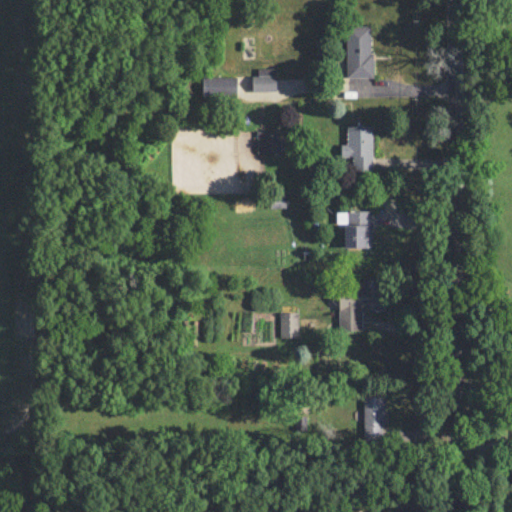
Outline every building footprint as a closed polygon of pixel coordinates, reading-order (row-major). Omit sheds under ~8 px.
[(371,76),(370,26),(345,26),(346,77),(371,76)] [(251,91),(275,90),(275,67),(257,68),(257,75),(251,75),(251,91)] [(235,97),(236,76),(202,76),(201,97),(235,97)] [(372,124),(345,124),(345,144),(340,144),(340,156),(351,156),(351,173),(371,173),(372,124)] [(256,152),(283,153),(284,131),(256,130),(256,152)] [(344,247),(371,247),(370,210),(344,210),(344,247)] [(361,330),(361,310),(381,310),(381,280),(359,280),(359,289),(337,289),(338,330),(361,330)] [(298,337),(297,311),(279,312),(279,337),(298,337)] [(363,439),(385,438),(384,396),(362,396),(363,439)]
